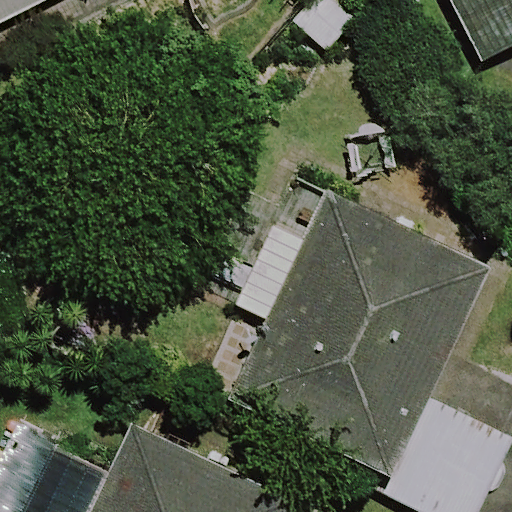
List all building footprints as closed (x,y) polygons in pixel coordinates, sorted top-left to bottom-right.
[(0,0),(0,21),(44,0),(0,0)] [(511,0),(430,0),(463,69),(511,46),(511,0)] [(390,486),(428,408),(488,276),(324,201),(296,262),(257,245),(226,313),(264,330),(227,411),(390,486)] [(428,408),(390,486),(382,504),(398,511),(474,511),(506,444),(428,408)] [(0,437),(0,480),(31,495),(23,511),(277,511),(279,509),(122,433),(97,484),(49,460),(54,448),(6,425),(0,437)]
